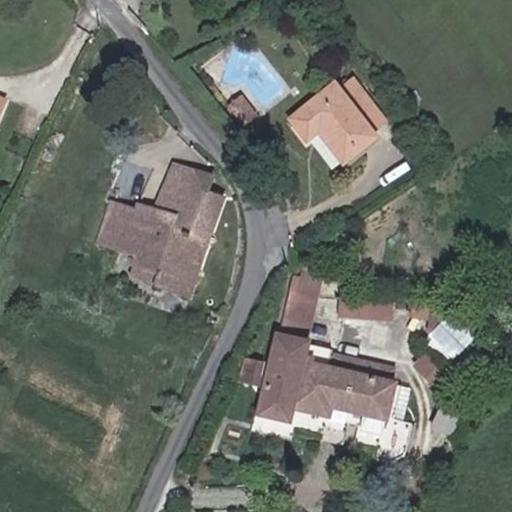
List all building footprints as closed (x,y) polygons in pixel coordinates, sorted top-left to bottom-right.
[(314,137),(327,128),(351,161),(383,138),(343,84),(299,116),(314,137)] [(159,212),(114,197),(99,243),(141,257),(136,273),(197,293),(230,194),(216,189),(221,174),(177,160),(159,212)] [(297,274),(286,334),(312,340),(327,271),(309,266),(307,276),(297,274)] [(339,316),(395,319),(397,297),(340,294),(339,316)] [(450,363),(477,336),(452,312),(425,338),(450,363)] [(312,340),(286,334),(267,416),(299,422),(302,408),(338,416),(340,406),(395,418),(404,380),(313,360),(317,341),(312,340)] [(240,380),(260,385),(266,360),(246,355),(240,380)]
